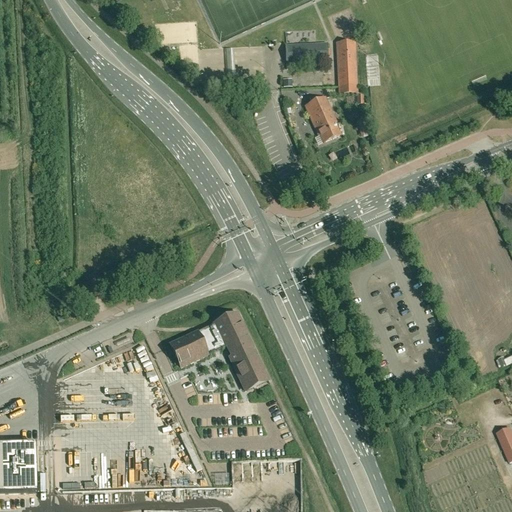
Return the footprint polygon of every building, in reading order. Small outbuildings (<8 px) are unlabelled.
[(337,44),(339,88),(338,96),(358,95),(356,87),(354,43),(337,44)] [(285,46),(286,64),(328,62),(327,44),(285,46)] [(324,143),(340,136),(334,124),(336,123),(325,98),(305,107),(316,132),(318,131),(324,143)] [(229,359),(245,392),(268,382),(257,358),(254,360),(250,351),(253,349),(237,315),(170,346),(180,370),(227,348),(232,357),(229,359)] [(507,366),(504,358),(498,361),(501,369),(507,366)] [(511,434),(510,429),(497,435),(510,464),(511,463),(511,434)] [(36,445),(0,446),(0,495),(37,494),(36,445)]
